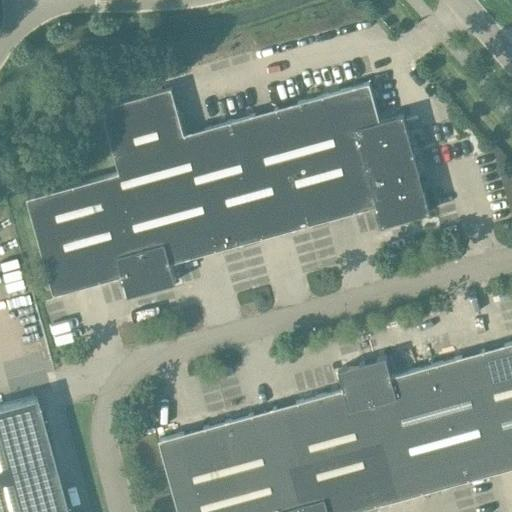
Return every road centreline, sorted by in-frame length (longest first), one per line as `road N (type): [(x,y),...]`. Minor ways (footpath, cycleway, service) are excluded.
road 1 (unclassified): [(121,511),(103,421),(116,386),(142,361),(511,259)]
road 2 (unknown): [(217,258),(267,382),(195,395),(180,378),(174,349)]
